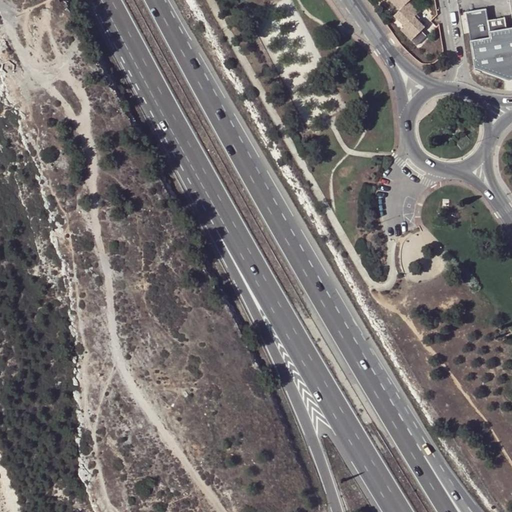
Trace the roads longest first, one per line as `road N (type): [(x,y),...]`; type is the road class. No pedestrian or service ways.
road 1 (track): [(6,20),(36,77),(88,140),(94,225),(125,381),(222,511)]
road 2 (motorway): [(151,86),(400,511)]
road 3 (motorway): [(151,86),(337,511)]
road 4 (motorway): [(377,396),(154,0)]
road 5 (motorway): [(450,511),(377,396)]
road 6 (motorway): [(462,501),(377,396)]
